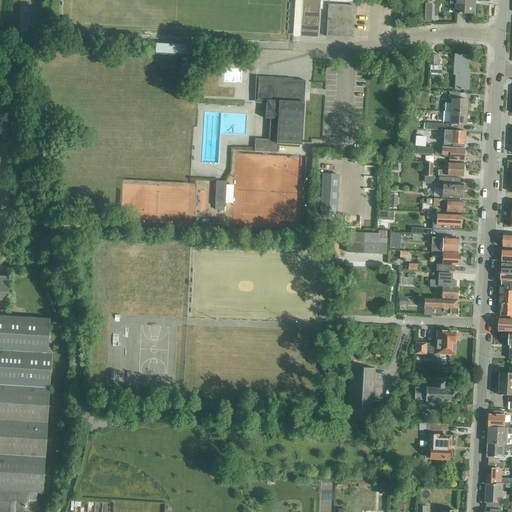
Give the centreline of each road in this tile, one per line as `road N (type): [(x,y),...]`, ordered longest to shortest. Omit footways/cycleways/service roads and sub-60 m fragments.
road 1 (residential): [(484,325),(498,71)]
road 2 (residential): [(500,34),(348,49),(292,46)]
road 3 (residential): [(475,511),(484,325)]
road 4 (residential): [(484,325),(336,320)]
